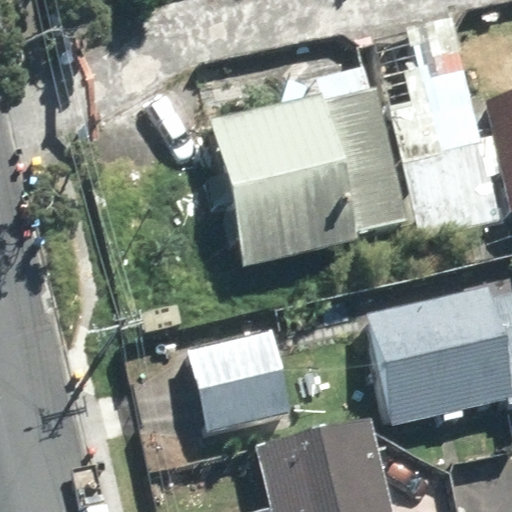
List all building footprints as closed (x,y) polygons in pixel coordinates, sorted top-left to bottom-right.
[(451,29),(364,49),(369,71),(406,233),(408,244),(495,225),(451,29)] [(369,71),(317,82),(321,101),(353,245),(406,233),(369,71)] [(511,95),(478,103),(501,209),(511,206),(511,95)] [(321,101),(208,126),(240,270),(353,245),(321,101)] [(511,257),(498,261),(506,295),(489,299),(511,404),(511,257)] [(486,287),(364,314),(390,431),(511,404),(489,299),(486,287)] [(290,419),(272,335),(184,354),(202,438),(290,419)] [(387,511),(370,429),(255,453),(267,511),(387,511)]
